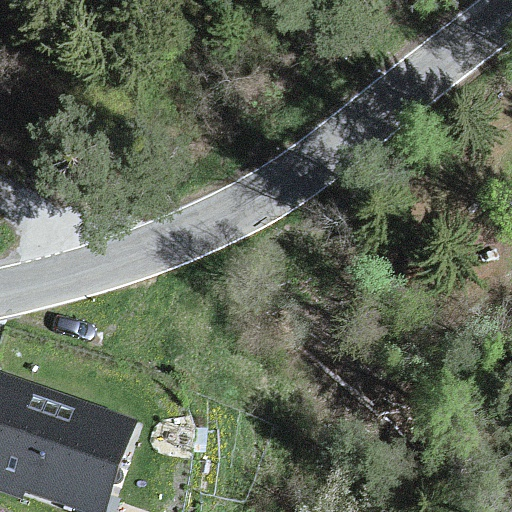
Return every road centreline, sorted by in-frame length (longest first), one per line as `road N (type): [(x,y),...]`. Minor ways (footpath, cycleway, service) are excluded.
road 1 (tertiary): [(0,293),(121,261),(236,211),(511,7)]
road 2 (track): [(92,271),(0,190)]
